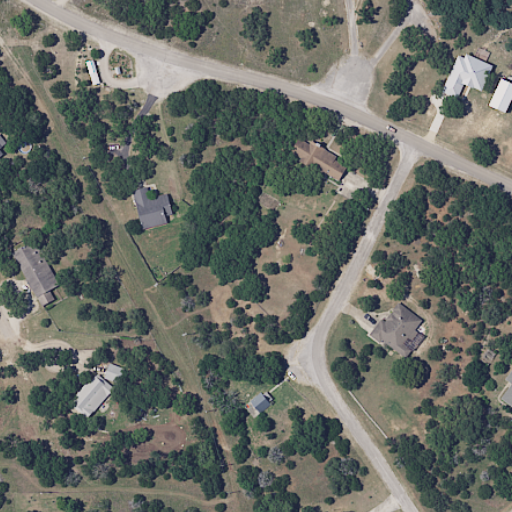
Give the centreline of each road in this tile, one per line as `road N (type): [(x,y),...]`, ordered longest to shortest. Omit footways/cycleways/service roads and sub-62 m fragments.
road 1 (residential): [(511,183),(358,119),(81,27),(40,0)]
road 2 (residential): [(408,511),(333,401),(319,336),(320,317),(421,147)]
